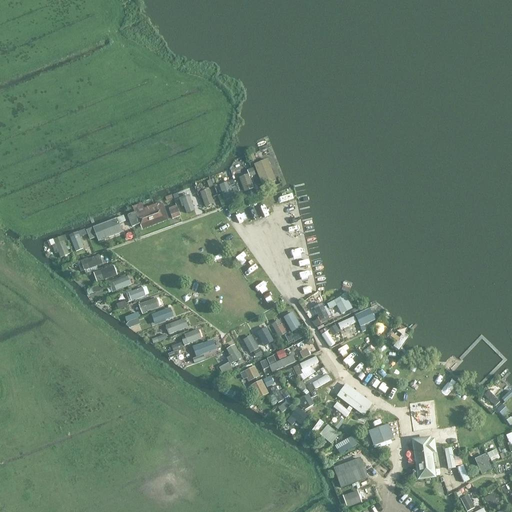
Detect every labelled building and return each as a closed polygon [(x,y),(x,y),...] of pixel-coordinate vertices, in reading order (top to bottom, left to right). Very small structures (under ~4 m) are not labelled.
[(272,182),(268,169),(269,168),(267,162),(254,166),(256,173),(259,172),(263,185),(272,182)] [(254,190),(248,176),(238,179),(244,193),(254,190)] [(233,197),(227,183),(218,187),(224,201),(233,197)] [(214,205),(208,190),(199,194),(205,208),(214,205)] [(195,212),(190,197),(180,200),(185,215),(195,212)] [(169,221),(162,204),(156,206),(156,205),(135,213),(139,225),(142,231),(169,221)] [(180,216),(176,206),(168,209),(172,219),(180,216)] [(243,222),(252,218),(248,209),(238,212),(243,222)] [(139,225),(135,213),(126,216),(131,228),(139,225)] [(122,234),(116,219),(92,229),(98,243),(122,234)] [(91,229),(85,231),(88,241),(94,239),(91,229)] [(84,250),(78,234),(74,235),(74,237),(69,239),(75,253),(84,250)] [(69,256),(63,242),(55,245),(60,259),(69,256)] [(102,265),(99,256),(79,263),(83,273),(102,265)] [(116,276),(113,267),(93,274),(96,283),(116,276)] [(131,286),(127,278),(108,286),(111,295),(131,286)] [(101,286),(90,290),(92,295),(103,291),(101,286)] [(145,298),(141,289),(127,294),(131,303),(145,298)] [(273,289),(264,294),(269,303),(278,297),(273,289)] [(343,296),(333,302),(340,316),(351,310),(343,296)] [(160,309),(157,300),(138,306),(141,316),(146,314),(145,313),(160,309)] [(124,302),(115,306),(117,311),(126,308),(124,302)] [(328,317),(321,304),(313,308),(320,322),(328,317)] [(173,318),(169,310),(150,317),(153,325),(154,327),(165,323),(164,321),(173,318)] [(353,318),(359,329),(374,322),(369,310),(353,318)] [(136,314),(124,319),(125,323),(138,318),(136,314)] [(300,329),(292,314),(282,319),(290,334),(300,329)] [(336,326),(339,331),(355,323),(352,318),(336,326)] [(139,326),(137,320),(128,323),(126,326),(130,329),(139,326)] [(187,329),(183,320),(170,325),(164,327),(167,336),(187,329)] [(285,335),(278,322),(271,326),(278,339),(285,335)] [(328,330),(333,337),(339,334),(334,327),(328,330)] [(272,342),(266,329),(258,333),(264,346),(272,342)] [(202,340),(198,330),(183,336),(187,346),(202,340)] [(298,331),(290,335),(293,341),(301,337),(298,331)] [(325,332),(320,336),(328,348),(334,345),(325,332)] [(407,337),(402,334),(393,348),(398,351),(407,337)] [(165,335),(151,341),(152,345),(166,340),(165,335)] [(288,335),(284,337),(287,344),(292,342),(288,335)] [(258,350),(251,337),(242,342),(249,355),(258,350)] [(215,351),(212,342),(198,347),(197,348),(192,350),(194,358),(197,357),(200,356),(202,356),(215,351)] [(179,344),(171,347),(172,353),(181,349),(179,344)] [(241,359),(234,346),(226,351),(229,358),(226,359),(229,365),(232,364),(241,359)] [(293,348),(289,349),(293,359),(297,357),(293,348)] [(306,350),(299,353),(302,360),(309,357),(306,350)] [(275,355),(278,361),(285,358),(283,352),(275,355)] [(272,373),(294,363),(292,357),(275,364),(272,358),(266,361),(272,373)] [(315,358),(299,366),(301,372),(318,364),(315,358)] [(264,362),(259,364),(262,371),(268,369),(264,362)] [(227,364),(218,369),(222,376),(231,371),(227,364)] [(297,366),(292,369),(296,378),(301,375),(297,366)] [(243,373),(240,374),(243,380),(246,379),(248,383),(259,378),(254,367),(243,373)] [(262,381),(266,389),(273,385),(269,377),(262,381)] [(325,377),(312,385),(315,390),(328,382),(325,377)] [(261,381),(250,387),(256,401),(268,395),(261,381)] [(371,404),(346,386),(338,397),(362,416),(371,404)] [(283,402),(275,387),(270,390),(278,404),(283,402)] [(284,389),(280,392),(285,400),(289,397),(284,389)] [(488,391),(484,395),(496,405),(500,401),(488,391)] [(308,395),(298,401),(304,411),(313,406),(308,395)] [(288,401),(277,410),(281,415),(292,405),(288,401)] [(337,404),(333,409),(345,419),(349,414),(337,404)] [(502,415),(508,410),(503,404),(496,409),(502,415)] [(300,425),(306,417),(297,409),(291,417),(300,425)] [(338,419),(332,426),(337,430),(344,423),(338,419)] [(323,424),(319,422),(308,438),(311,440),(323,424)] [(388,426),(368,432),(373,447),(392,440),(388,426)] [(338,436),(327,427),(319,436),(330,446),(338,436)] [(350,439),(334,448),(339,456),(355,447),(350,439)] [(435,463),(432,442),(428,443),(428,441),(413,443),(413,446),(412,446),(413,454),(414,454),(417,471),(419,479),(433,477),(431,464),(435,463)] [(451,449),(443,451),(447,471),(455,469),(455,468),(453,458),(451,449)] [(487,453),(491,461),(500,457),(496,449),(487,453)] [(485,458),(484,456),(474,461),(481,475),(490,471),(491,471),(487,462),(488,462),(486,457),(485,458)] [(460,457),(453,458),(455,468),(461,467),(460,457)] [(367,478),(360,459),(333,469),(341,488),(367,478)] [(361,504),(356,492),(342,497),(347,509),(361,504)] [(499,507),(492,494),(483,499),(490,511),(499,507)] [(468,511),(474,509),(468,496),(460,500),(466,511),(468,511)]
